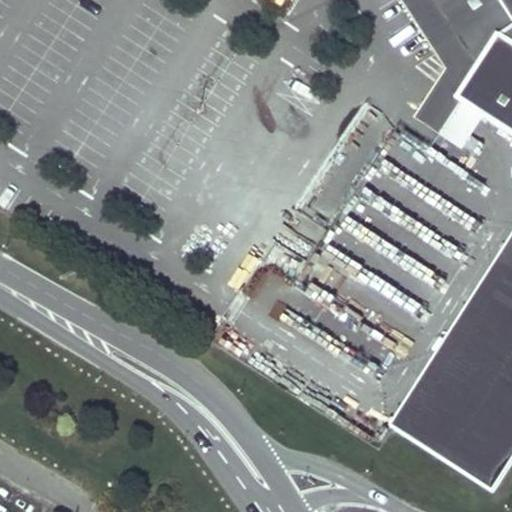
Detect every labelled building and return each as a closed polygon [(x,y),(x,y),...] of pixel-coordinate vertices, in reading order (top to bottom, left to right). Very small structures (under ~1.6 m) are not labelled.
[(260,0),(281,13),(289,0),(260,0)] [(511,0),(438,0),(480,65),(458,98),(480,112),(511,133),(511,236),(390,426),(491,491),(511,458),(511,0)] [(480,65),(438,0),(405,0),(449,71),(419,119),(437,131),(458,98),(480,65)] [(480,112),(458,98),(437,131),(459,144),(480,112)] [(439,303),(482,223),(465,214),(473,199),(459,191),(467,176),(394,137),(333,251),(352,261),(355,255),(369,262),(366,268),(403,287),(404,285),(439,303)] [(279,141),(265,160),(274,167),(289,149),(279,141)]
